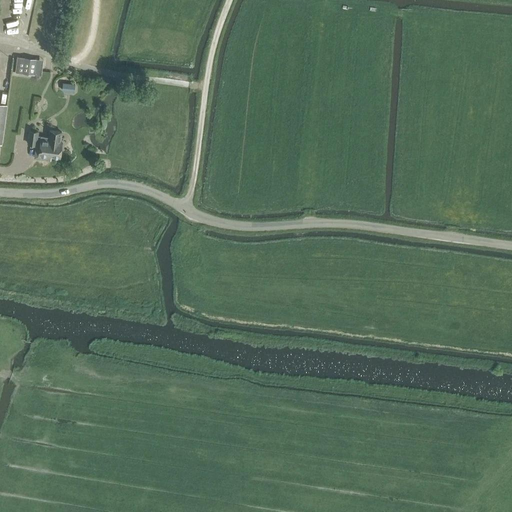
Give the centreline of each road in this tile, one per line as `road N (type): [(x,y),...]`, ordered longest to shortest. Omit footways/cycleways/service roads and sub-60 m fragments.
road 1 (unclassified): [(511,246),(347,222),(222,224),(115,185),(0,192)]
road 2 (track): [(189,211),(205,86),(231,0)]
